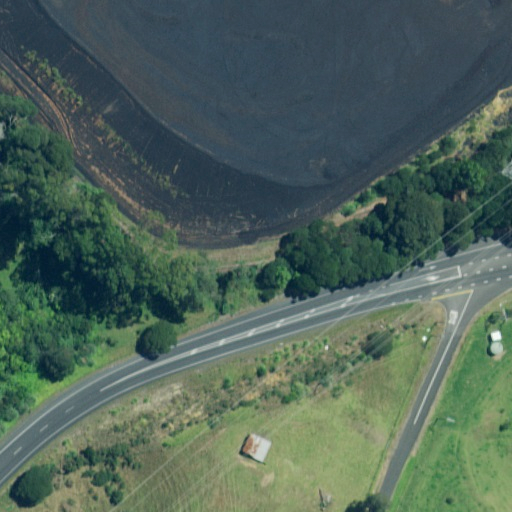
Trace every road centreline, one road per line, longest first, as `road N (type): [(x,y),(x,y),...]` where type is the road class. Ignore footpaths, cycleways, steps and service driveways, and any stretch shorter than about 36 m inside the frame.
road 1 (unclassified): [(0,469),(78,404),(127,378),(468,275)]
road 2 (unclassified): [(378,511),(473,291),(468,275)]
